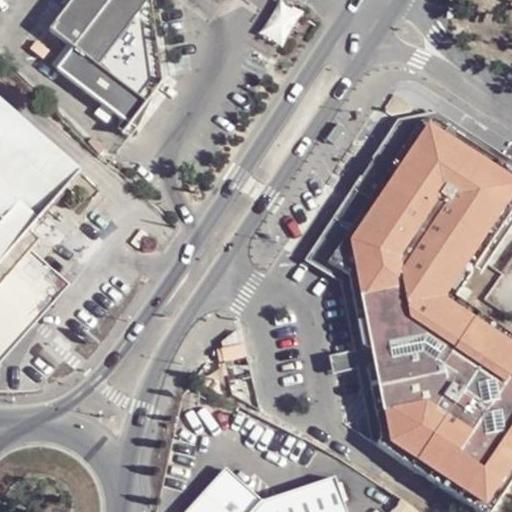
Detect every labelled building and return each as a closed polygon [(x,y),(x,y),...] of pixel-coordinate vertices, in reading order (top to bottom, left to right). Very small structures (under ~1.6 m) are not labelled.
[(121,134),(159,84),(146,0),(68,0),(45,31),(69,49),(53,71),(121,122),(116,130),(121,134)] [(299,15),(276,1),(256,35),(279,49),(299,15)] [(48,52),(33,42),(27,50),(42,60),(48,52)] [(0,102),(0,286),(1,287),(29,254),(44,236),(32,226),(79,171),(0,102)] [(511,177),(424,120),(420,127),(511,186),(511,177)] [(374,170),(352,204),(333,233),(448,306),(511,214),(511,186),(420,127),(414,135),(387,178),(374,170)] [(397,135),(374,170),(387,178),(414,135),(397,135)] [(148,237),(138,230),(128,244),(138,251),(148,237)] [(333,233),(311,268),(344,289),(379,448),(374,456),(460,511),(496,511),(511,488),(511,348),(448,306),(333,233)] [(0,286),(0,359),(8,351),(66,286),(29,254),(1,287),(0,286)] [(311,268),(305,276),(338,297),(352,366),(328,371),(332,388),(356,382),(372,455),(374,456),(379,448),(344,289),(311,268)] [(342,511),(333,483),(264,504),(224,470),(190,511),(342,511)]
